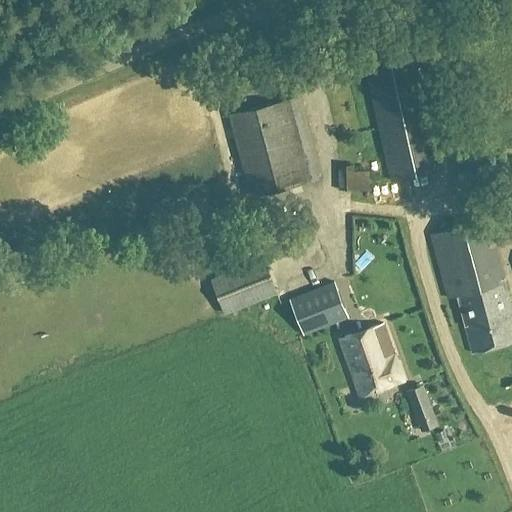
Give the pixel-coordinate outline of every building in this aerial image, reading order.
[(442,170),(411,32),(358,44),(390,182),(442,170)] [(297,98),(229,115),(251,197),(319,179),(297,98)] [(482,195),(493,187),(499,181),(494,159),(474,155),(455,167),(460,188),(482,195)] [(337,191),(355,189),(353,166),(335,167),(337,191)] [(447,299),(456,296),(472,354),(511,342),(511,309),(488,221),(431,236),(447,299)] [(211,281),(224,314),(277,294),(263,261),(211,281)] [(334,283),(290,301),(303,335),(348,318),(334,283)] [(383,324),(339,339),(360,398),(404,381),(395,356),(394,356),(383,324)] [(439,427),(423,385),(405,392),(421,433),(439,427)]
